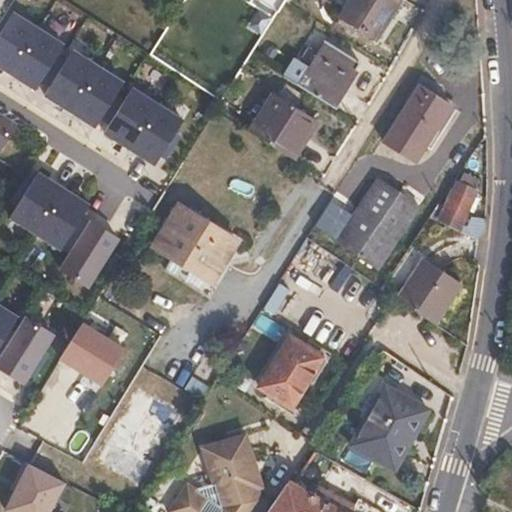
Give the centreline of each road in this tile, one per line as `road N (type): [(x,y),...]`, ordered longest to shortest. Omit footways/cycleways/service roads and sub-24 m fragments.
road 1 (residential): [(470,412),(500,279),(507,192),(496,0)]
road 2 (residential): [(0,103),(133,189)]
